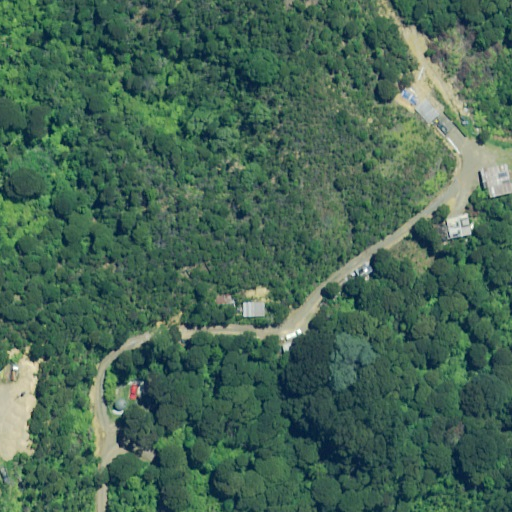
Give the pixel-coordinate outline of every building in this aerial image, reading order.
[(438,114),(424,99),(414,109),(428,124),(438,114)] [(449,119),(434,127),(441,140),(455,131),(449,119)] [(511,192),(505,164),(470,171),(477,200),(511,192)] [(233,291),(218,293),(219,304),(235,302),(233,291)] [(264,302),(241,303),(241,316),(264,316),(264,302)]
